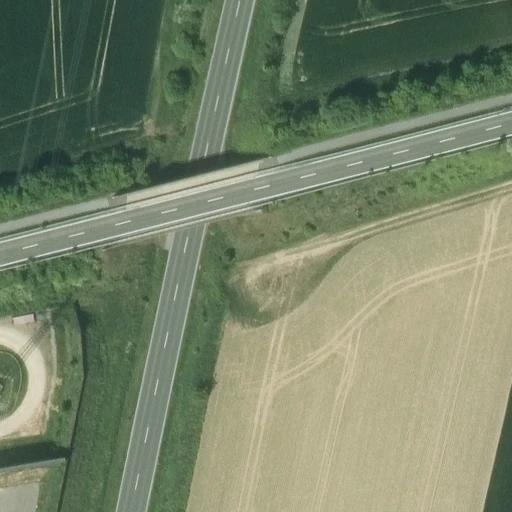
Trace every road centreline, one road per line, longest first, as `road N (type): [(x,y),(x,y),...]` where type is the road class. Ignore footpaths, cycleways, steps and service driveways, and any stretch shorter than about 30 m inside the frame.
road 1 (unclassified): [(0,252),(511,119)]
road 2 (primary): [(236,0),(130,511)]
road 3 (track): [(511,187),(329,245),(230,310)]
road 4 (track): [(142,137),(170,0)]
